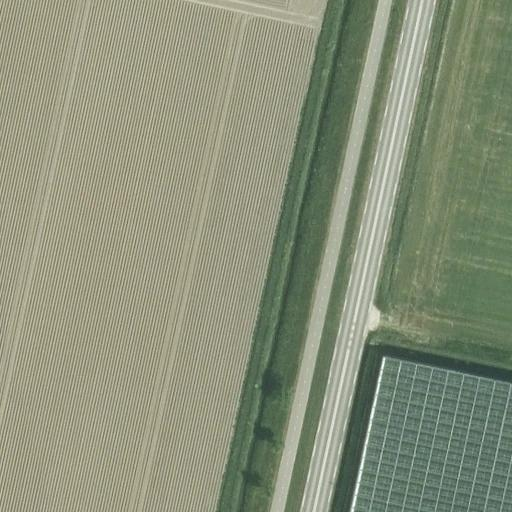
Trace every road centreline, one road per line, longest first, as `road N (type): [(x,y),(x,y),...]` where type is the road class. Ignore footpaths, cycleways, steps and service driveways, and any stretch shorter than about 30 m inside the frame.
road 1 (secondary): [(314,511),(422,0)]
road 2 (track): [(355,319),(416,320),(511,338)]
